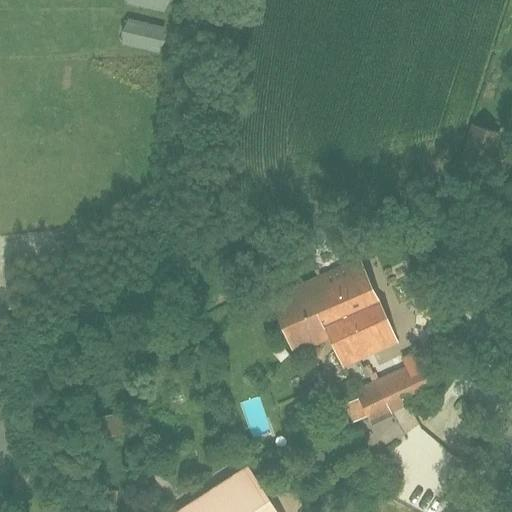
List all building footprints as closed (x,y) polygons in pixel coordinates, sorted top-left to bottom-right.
[(498,133),(471,125),(459,162),(486,170),(487,168),(505,174),(511,152),(511,150),(494,145),(498,133)] [(358,260),(322,276),(270,299),(294,352),(328,337),(341,366),(394,342),(358,260)] [(479,358),(476,369),(493,375),(497,364),(479,358)] [(393,419),(390,411),(434,390),(420,361),(405,368),(354,391),(358,400),(366,418),(368,421),(372,429),(393,419)] [(321,417),(334,437),(351,427),(338,407),(321,417)] [(301,459),(316,480),(332,469),(316,448),(301,459)] [(275,511),(246,467),(177,511),(275,511)]
